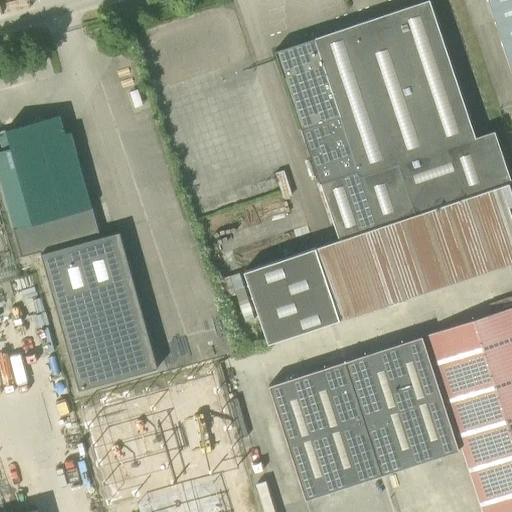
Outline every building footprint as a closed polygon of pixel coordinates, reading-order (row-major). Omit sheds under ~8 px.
[(244,271),(268,343),(511,261),(511,215),(509,206),(511,204),(511,192),(508,181),(511,180),(495,131),(476,137),(429,0),(427,0),(275,51),(338,240),(244,271)] [(511,0),(487,0),(511,73),(511,0)] [(101,237),(100,235),(71,131),(65,133),(60,115),(0,131),(0,132),(6,131),(12,149),(0,152),(0,182),(21,257),(40,252),(101,237)] [(101,237),(40,252),(79,390),(158,368),(120,232),(101,237)] [(511,511),(511,306),(426,335),(483,511),(511,511)] [(422,336),(345,361),(382,474),(459,450),(422,336)] [(382,474),(345,361),(268,385),(305,499),(382,474)] [(238,398),(229,400),(240,438),(248,435),(238,398)] [(127,465),(139,511),(222,511),(204,444),(127,465)]
